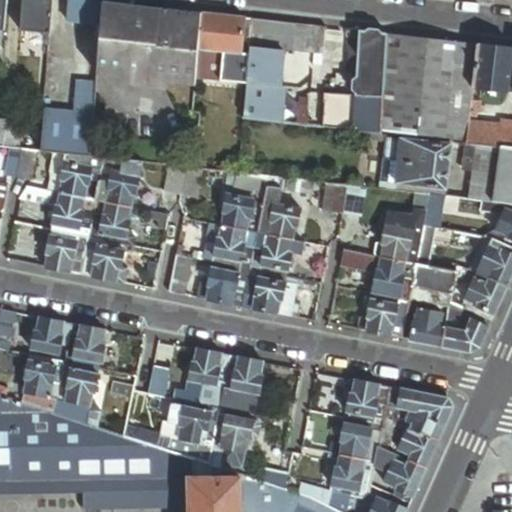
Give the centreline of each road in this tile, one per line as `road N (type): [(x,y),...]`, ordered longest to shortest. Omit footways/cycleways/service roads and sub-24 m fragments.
road 1 (residential): [(0,284),(497,385)]
road 2 (residential): [(318,0),(511,23)]
road 3 (residential): [(441,511),(497,385)]
